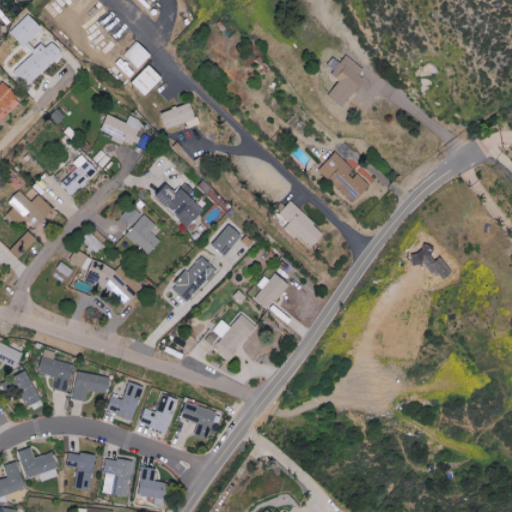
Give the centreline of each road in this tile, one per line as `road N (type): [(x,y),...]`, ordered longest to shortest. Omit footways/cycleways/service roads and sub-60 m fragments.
road 1 (residential): [(182,511),(385,230),(423,189),(491,148)]
road 2 (residential): [(4,310),(261,401)]
road 3 (residential): [(4,310),(163,147)]
road 4 (residential): [(207,475),(119,427),(78,419),(35,425),(0,448)]
